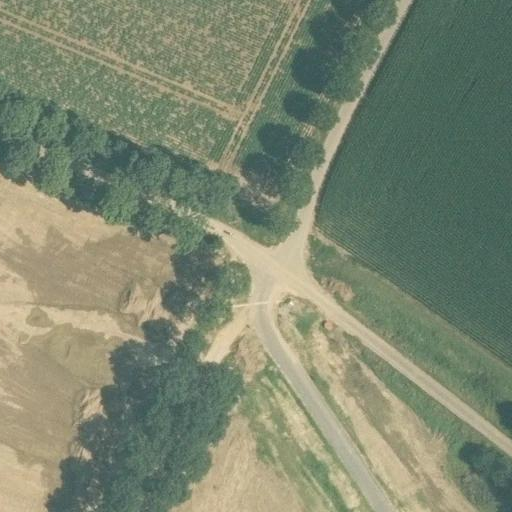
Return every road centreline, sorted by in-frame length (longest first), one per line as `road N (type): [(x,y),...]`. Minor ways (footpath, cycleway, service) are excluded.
road 1 (unclassified): [(511,453),(272,266)]
road 2 (unclassified): [(272,266),(199,219),(0,138)]
road 3 (unclassified): [(272,266),(410,0)]
road 4 (unclassified): [(272,266),(264,329),(383,511)]
road 5 (unknown): [(272,266),(347,275),(511,382)]
